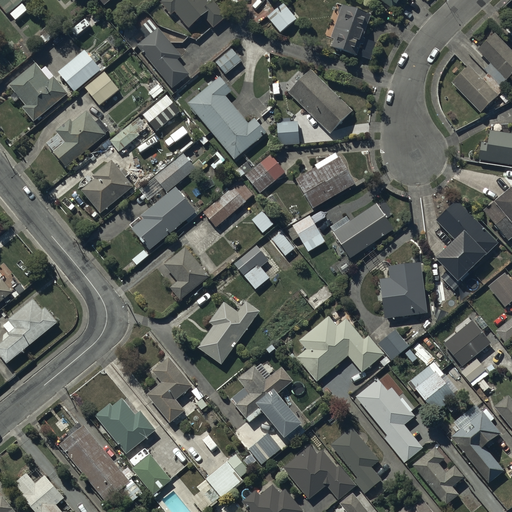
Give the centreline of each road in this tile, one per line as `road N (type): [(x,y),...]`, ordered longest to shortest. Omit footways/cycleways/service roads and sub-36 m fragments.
road 1 (residential): [(0,170),(96,289),(104,310),(89,353),(0,426)]
road 2 (residential): [(470,0),(409,72),(404,122),(418,159)]
